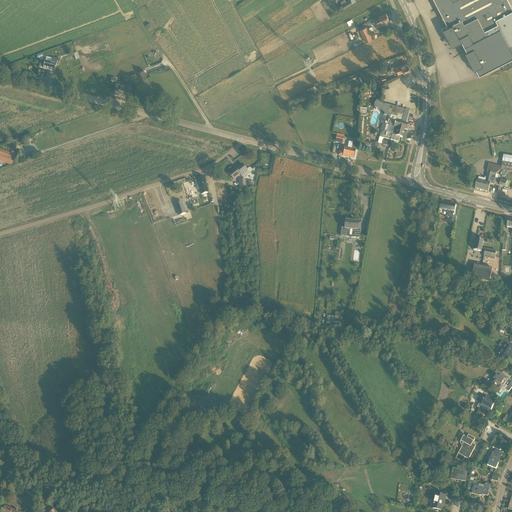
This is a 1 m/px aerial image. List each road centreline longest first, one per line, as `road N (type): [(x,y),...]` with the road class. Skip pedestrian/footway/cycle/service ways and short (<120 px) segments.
road 1 (track): [(114,487),(221,308),(207,168)]
road 2 (unclassified): [(0,234),(207,168),(248,140)]
road 3 (unclassified): [(248,140),(0,75)]
road 4 (secondary): [(417,179),(425,75),(401,0)]
road 5 (unclassified): [(235,511),(63,471)]
road 6 (unclassified): [(417,179),(248,140)]
road 7 (track): [(210,130),(128,0)]
